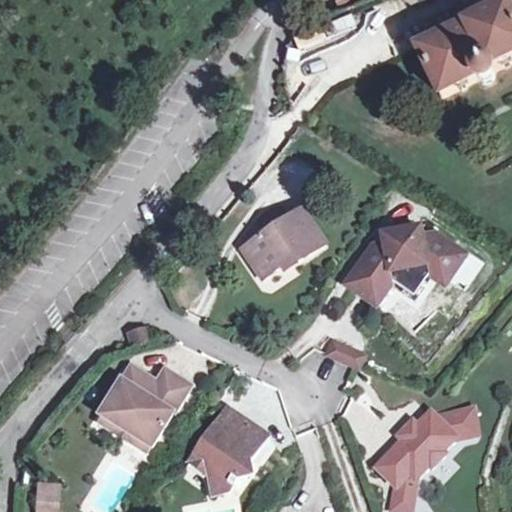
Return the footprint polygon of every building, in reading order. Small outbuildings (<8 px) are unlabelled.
[(351,0),(355,9),(364,5),(361,0),(351,0)] [(511,11),(511,10),(419,53),(442,100),(477,82),(482,86),(488,87),(492,84),(495,79),(495,72),(511,63),(511,11)] [(302,211),(243,251),(263,280),(295,258),(300,264),(326,246),(302,211)] [(396,227),(397,235),(411,233),(408,224),(396,227)] [(376,247),(347,285),(369,301),(386,278),(394,284),(402,282),(404,286),(422,283),(422,278),(430,276),(434,271),(445,279),(453,267),(458,271),(467,259),(434,235),(423,237),(422,231),(411,233),(397,235),(386,237),(387,244),(376,247)] [(446,288),(458,271),(453,267),(445,279),(434,271),(430,276),(446,288)] [(377,307),(394,284),(386,278),(369,301),(377,307)] [(148,332),(131,338),(133,347),(151,343),(148,332)] [(328,356),(352,367),(359,370),(366,356),(334,341),(328,356)] [(133,368),(103,414),(152,448),(191,388),(168,372),(159,385),(153,394),(144,389),(149,379),(133,368)] [(159,385),(149,379),(144,389),(153,394),(159,385)] [(269,437),(228,409),(190,466),(210,478),(213,499),(225,497),(231,488),(236,491),(239,487),(238,484),(245,482),(253,471),(251,464),(269,437)] [(410,474),(397,488),(416,493),(418,480),(429,469),(431,471),(445,457),(443,454),(455,442),(477,439),(472,411),(440,416),(437,420),(431,414),(417,429),(415,427),(403,440),(405,441),(391,456),(410,474)] [(146,456),(152,448),(103,414),(97,422),(146,456)] [(400,436),(403,440),(415,427),(412,424),(400,436)] [(379,469),(397,488),(410,474),(391,456),(379,469)] [(256,479),(253,471),(245,482),(256,479)] [(59,510),(60,484),(35,483),(34,509),(59,510)] [(402,511),(412,511),(416,493),(397,488),(393,511),(402,511)]
